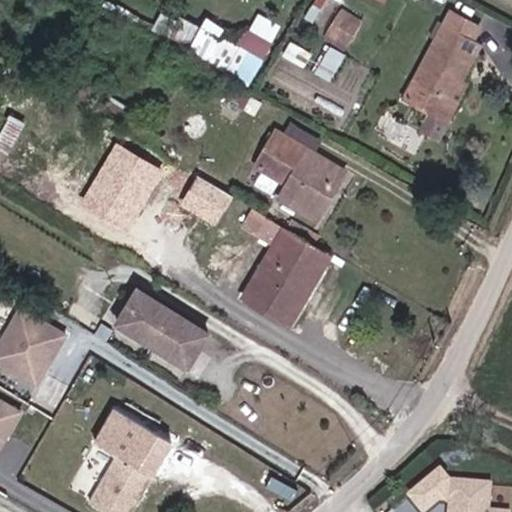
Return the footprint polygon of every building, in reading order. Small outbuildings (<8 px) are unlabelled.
[(348,47),(364,18),(346,8),(329,36),(348,47)] [(464,78),(484,42),(476,38),(484,24),(456,9),(409,95),(431,107),(421,126),(443,138),(473,82),(464,78)] [(197,25),(176,18),(170,38),(190,44),(197,25)] [(249,83),(274,41),(252,28),(242,46),(206,24),(191,49),(249,83)] [(331,77),(346,53),(333,46),(318,69),(331,77)] [(250,97),(226,82),(218,93),(243,109),(250,97)] [(316,220),(344,171),(276,132),(266,148),(297,166),(287,184),(279,198),(316,220)] [(287,184),(297,166),(266,148),(256,166),(287,184)] [(276,193),(282,182),(262,171),(255,182),(276,193)] [(289,324),(323,269),(315,264),(323,251),(254,210),(244,226),(274,244),(243,297),(289,324)] [(323,269),(331,256),(323,251),(315,264),(323,269)] [(199,360),(219,326),(148,283),(128,317),(199,360)] [(0,342),(0,367),(47,385),(69,325),(14,305),(0,342)] [(74,431),(96,392),(67,375),(45,416),(74,431)] [(0,393),(0,456),(0,457),(26,406),(0,393)] [(131,511),(154,472),(120,453),(91,502),(109,511),(131,511)] [(448,507),(447,511),(511,511),(511,490),(495,489),(496,480),(417,473),(415,504),(448,507)]
